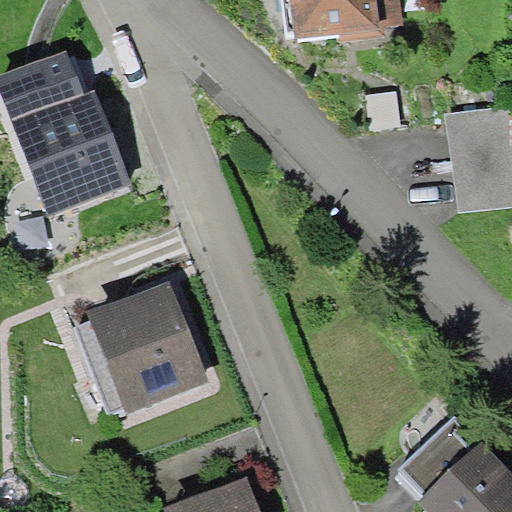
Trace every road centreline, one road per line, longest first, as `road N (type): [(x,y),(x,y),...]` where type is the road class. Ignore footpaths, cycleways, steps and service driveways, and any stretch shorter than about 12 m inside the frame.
road 1 (residential): [(337,511),(132,0)]
road 2 (residential): [(511,344),(163,0)]
